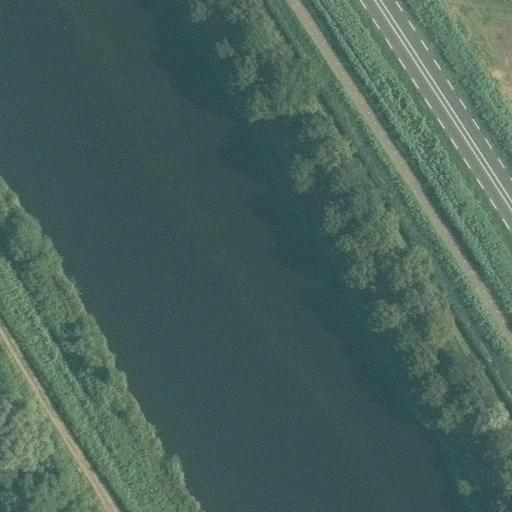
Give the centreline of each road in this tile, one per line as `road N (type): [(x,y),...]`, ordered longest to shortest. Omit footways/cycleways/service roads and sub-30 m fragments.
road 1 (primary): [(511,208),(375,0)]
road 2 (track): [(0,314),(118,511)]
